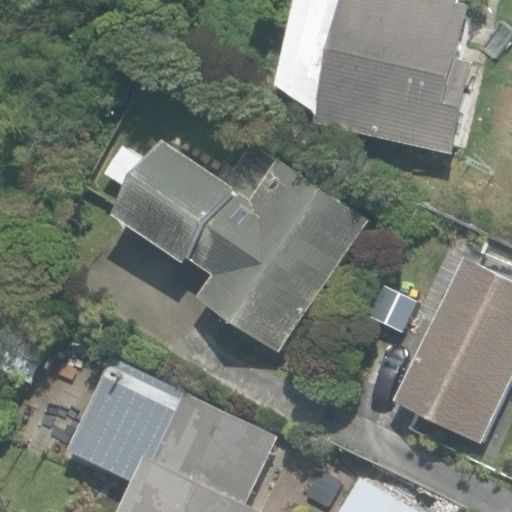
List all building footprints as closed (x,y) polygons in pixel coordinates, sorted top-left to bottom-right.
[(356,0),(328,125),(461,155),(481,66),(467,63),(479,8),(466,6),(467,0),(465,0),(444,0),(444,3),(431,0),(356,0)] [(492,207),(500,179),(379,145),(371,172),(492,207)] [(207,298),(286,353),(375,222),(287,162),(260,203),(180,148),(132,218),(220,279),(207,298)] [(139,194),(155,167),(128,152),(113,178),(139,194)] [(408,411),(492,452),(511,410),(511,282),(479,266),(408,411)] [(380,309),(409,323),(421,300),(391,286),(380,309)] [(130,511),(270,511),(257,505),(289,445),(127,361),(79,455),(143,488),(130,511)] [(420,511),(368,481),(348,511),(420,511)]
